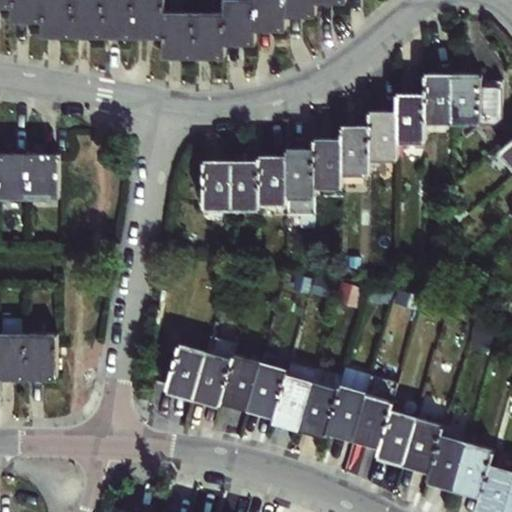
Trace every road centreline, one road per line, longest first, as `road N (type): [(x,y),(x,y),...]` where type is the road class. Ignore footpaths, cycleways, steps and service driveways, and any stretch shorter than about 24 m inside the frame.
road 1 (residential): [(108,445),(166,108)]
road 2 (residential): [(166,108),(228,110),(283,94),(360,54),(428,0)]
road 3 (residential): [(108,445),(230,459),(372,511)]
road 4 (residential): [(0,79),(166,108)]
